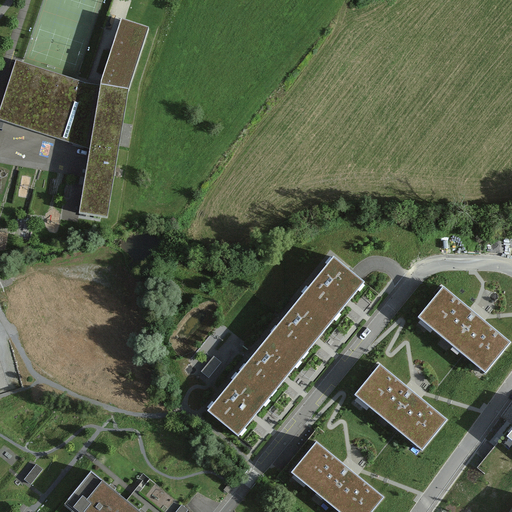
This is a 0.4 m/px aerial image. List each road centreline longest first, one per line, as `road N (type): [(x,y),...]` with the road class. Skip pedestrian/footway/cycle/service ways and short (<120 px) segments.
road 1 (residential): [(511,269),(458,262),(424,271),(228,511)]
road 2 (track): [(172,413),(136,414),(68,397),(26,366),(0,321)]
road 3 (residential): [(419,511),(511,387)]
